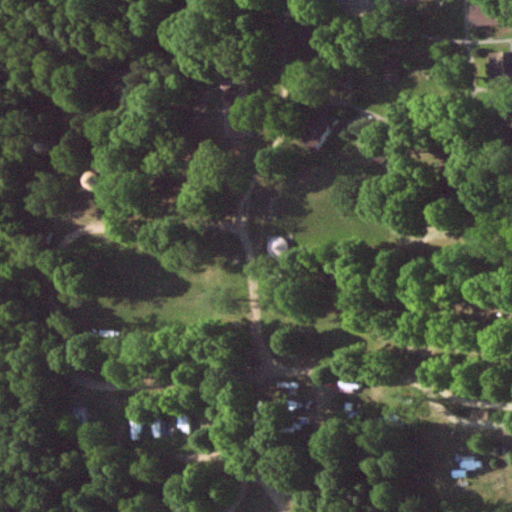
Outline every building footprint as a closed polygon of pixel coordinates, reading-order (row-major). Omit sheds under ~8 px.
[(366,0),(361,0),(346,0),(346,10),(367,9),(366,0)] [(471,25),(499,24),(498,4),(470,5),(471,25)] [(311,51),(323,36),(307,24),(295,38),(311,51)] [(511,72),(511,50),(490,52),(491,74),(511,72)] [(400,57),(386,57),(386,80),(400,80),(400,57)] [(321,154),(341,119),(320,107),(300,141),(321,154)] [(152,183),(164,190),(173,175),(161,168),(152,183)]
